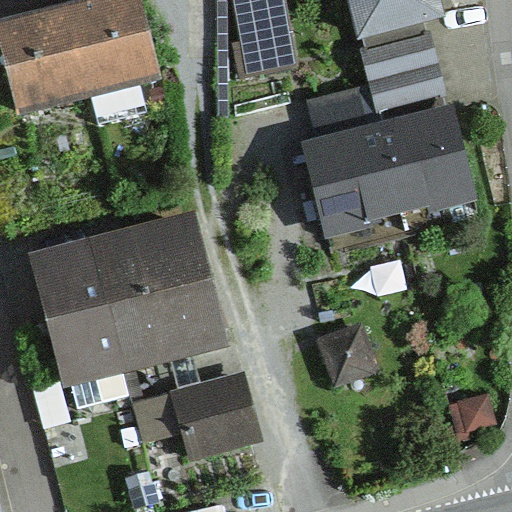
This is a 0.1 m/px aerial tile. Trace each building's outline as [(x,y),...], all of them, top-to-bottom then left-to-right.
[(285,0),(231,0),(246,82),(298,73),(285,0)] [(437,0),(345,0),(358,49),(445,28),(437,0)] [(152,84),(132,6),(67,23),(87,101),(152,84)] [(87,101),(67,23),(2,40),(22,118),(87,101)] [(310,94),(314,126),(376,118),(372,87),(310,94)] [(453,112),(375,133),(400,224),(478,203),(453,112)] [(375,133),(301,153),(326,244),(400,224),(375,133)] [(192,233),(118,252),(146,367),(221,349),(192,233)] [(118,252),(43,270),(71,386),(146,367),(118,252)] [(363,328),(318,345),(337,392),(381,375),(363,328)] [(255,449),(236,379),(155,401),(174,471),(255,449)] [(489,398),(448,409),(458,443),(499,432),(489,398)]
